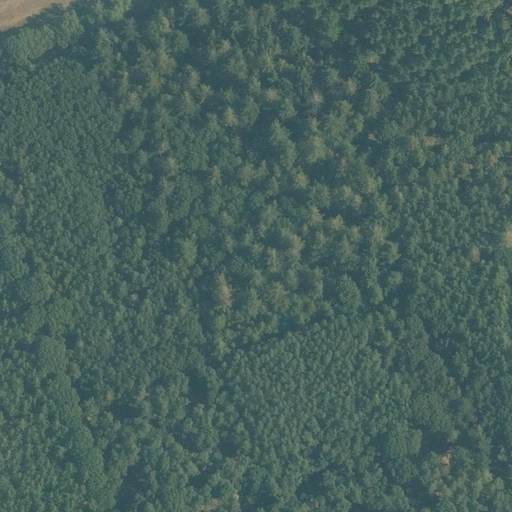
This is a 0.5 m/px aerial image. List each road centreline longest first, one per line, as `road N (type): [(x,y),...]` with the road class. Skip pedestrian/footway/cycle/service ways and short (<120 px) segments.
road 1 (track): [(109,511),(0,190)]
road 2 (track): [(195,0),(0,70)]
